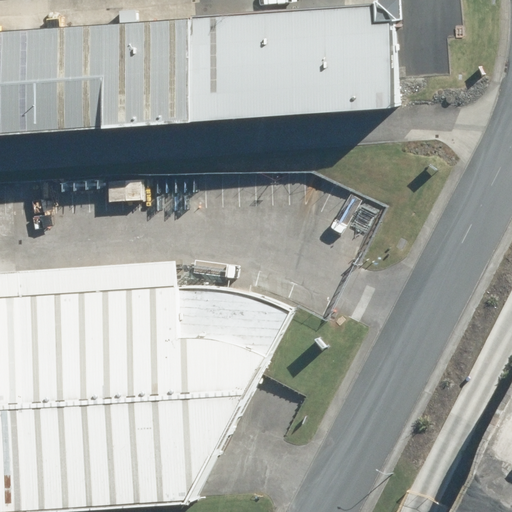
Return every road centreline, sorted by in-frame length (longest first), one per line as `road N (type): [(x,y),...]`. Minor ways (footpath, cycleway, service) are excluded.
road 1 (unknown): [(421,297),(293,232),(246,220),(0,228)]
road 2 (residential): [(511,133),(303,511)]
